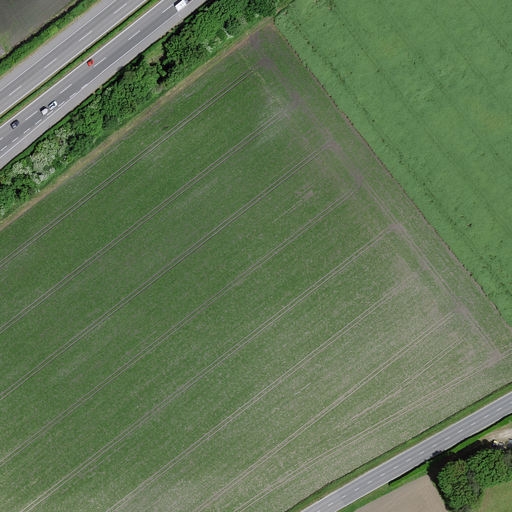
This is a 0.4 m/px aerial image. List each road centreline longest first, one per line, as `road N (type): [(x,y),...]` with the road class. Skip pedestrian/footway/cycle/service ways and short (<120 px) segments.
road 1 (motorway): [(0,139),(178,0)]
road 2 (unclassified): [(511,401),(316,511)]
road 3 (motorway): [(130,0),(0,102)]
